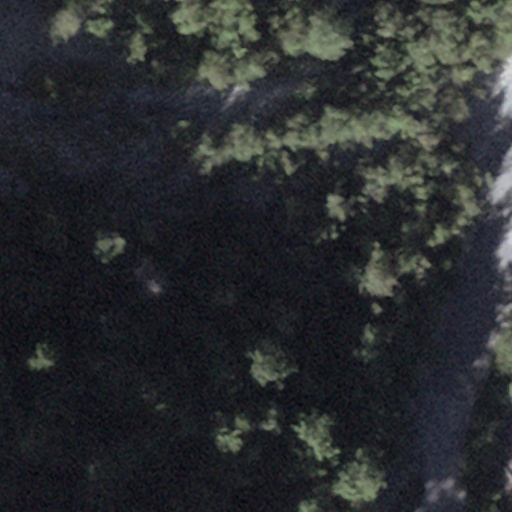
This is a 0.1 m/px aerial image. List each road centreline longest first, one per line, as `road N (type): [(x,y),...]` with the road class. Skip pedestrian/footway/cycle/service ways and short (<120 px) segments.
road 1 (track): [(430,443),(511,178)]
road 2 (tertiary): [(70,0),(0,240)]
road 3 (track): [(446,511),(452,467),(430,443),(404,448),(369,511)]
